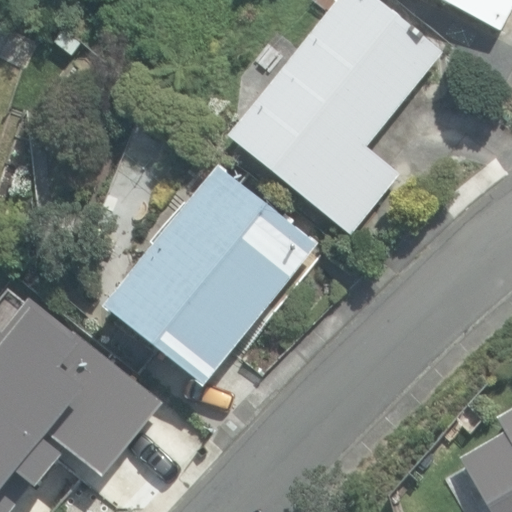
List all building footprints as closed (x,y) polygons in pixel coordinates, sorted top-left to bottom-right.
[(341,0),(230,138),(352,237),(402,175),(369,148),(445,54),(378,0),(341,0)] [(511,0),(440,0),(503,33),(511,13),(511,0)] [(109,311),(207,389),(321,246),(222,168),(109,311)] [(0,349),(0,511),(19,511),(69,460),(60,451),(120,387),(38,309),(0,349)] [(460,459),(490,511),(511,511),(511,410),(496,419),(504,433),(460,459)]
